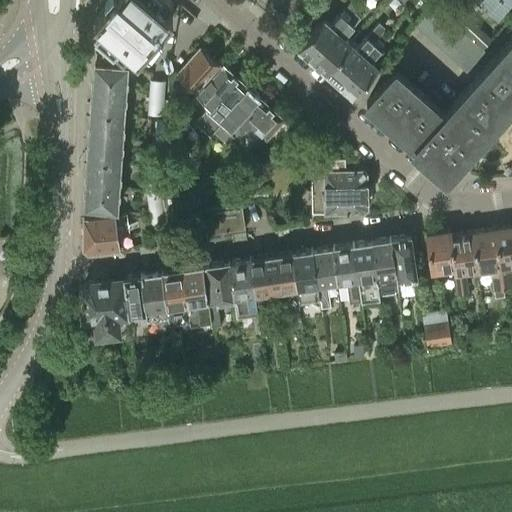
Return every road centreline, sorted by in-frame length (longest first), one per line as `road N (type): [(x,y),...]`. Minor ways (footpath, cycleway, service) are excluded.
road 1 (unclassified): [(0,452),(511,397)]
road 2 (residential): [(435,200),(418,219),(54,274)]
road 3 (residential): [(435,200),(215,0)]
road 4 (tertiary): [(58,37),(54,274)]
road 5 (tertiary): [(0,402),(43,328),(54,274)]
